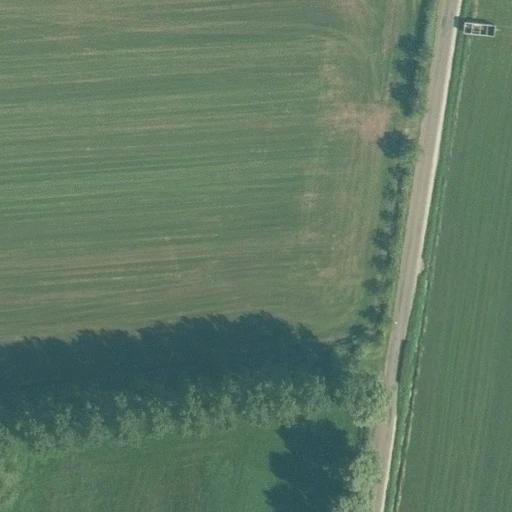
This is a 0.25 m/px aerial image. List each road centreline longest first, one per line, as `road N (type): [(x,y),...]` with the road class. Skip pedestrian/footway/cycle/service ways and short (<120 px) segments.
road 1 (unclassified): [(350,511),(431,0)]
road 2 (track): [(373,364),(0,408)]
